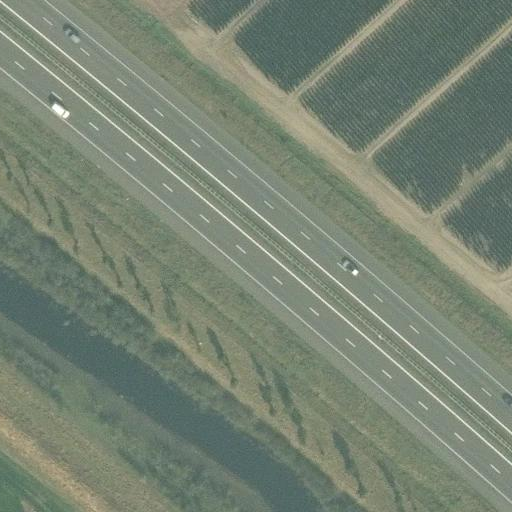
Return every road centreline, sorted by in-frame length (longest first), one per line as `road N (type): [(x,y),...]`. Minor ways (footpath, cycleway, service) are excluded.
road 1 (motorway): [(0,52),(511,491)]
road 2 (motorway): [(511,417),(14,0)]
